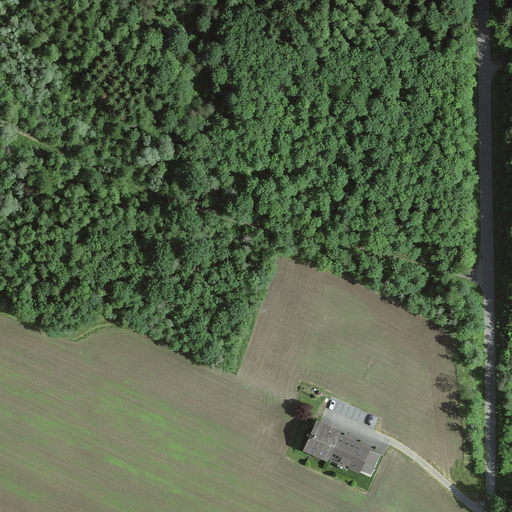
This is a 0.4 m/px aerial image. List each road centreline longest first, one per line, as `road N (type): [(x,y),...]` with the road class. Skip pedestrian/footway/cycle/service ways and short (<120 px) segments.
road 1 (track): [(0,126),(127,186),(489,282)]
road 2 (residential): [(489,511),(484,0)]
